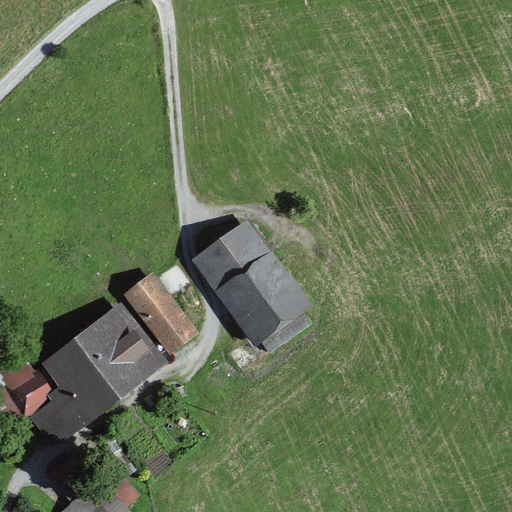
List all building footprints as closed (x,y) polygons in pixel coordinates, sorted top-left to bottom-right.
[(270,248),(249,218),(192,260),(213,289),(234,318),(291,277),(270,248)] [(200,334),(152,273),(121,296),(169,358),(200,334)] [(313,306),(291,277),(234,318),(255,348),(313,306)] [(121,304),(93,325),(138,384),(166,362),(121,304)] [(56,447),(138,384),(93,325),(42,364),(63,399),(33,417),(56,447)] [(0,389),(0,402),(14,427),(33,417),(63,399),(42,364),(39,358),(31,363),(27,356),(0,371),(0,374),(7,386),(0,389)] [(81,446),(51,468),(69,493),(100,470),(81,446)] [(130,511),(127,508),(140,496),(115,467),(61,511),(130,511)]
